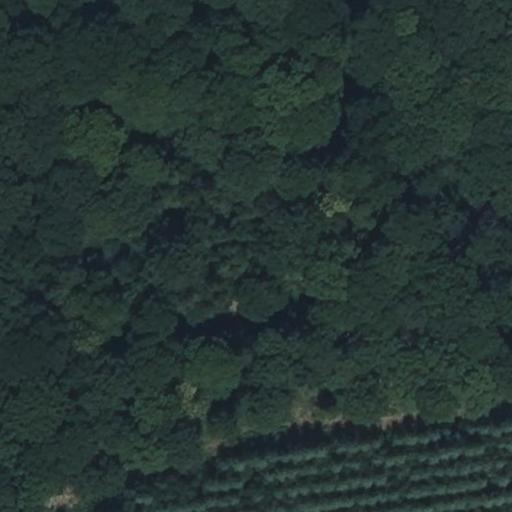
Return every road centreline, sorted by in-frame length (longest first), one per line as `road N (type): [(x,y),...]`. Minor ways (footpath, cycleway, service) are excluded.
road 1 (track): [(18,0),(20,511)]
road 2 (track): [(47,511),(166,455),(511,402)]
